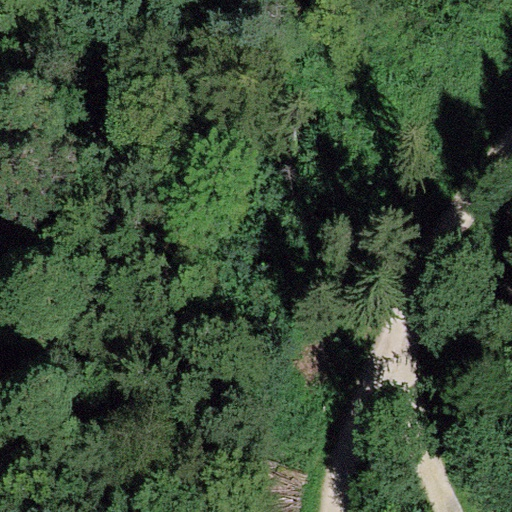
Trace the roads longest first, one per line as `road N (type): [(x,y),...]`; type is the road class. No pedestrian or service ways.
road 1 (track): [(511,147),(415,274),(371,352),(340,441),(329,511)]
road 2 (track): [(359,388),(405,433),(446,511)]
